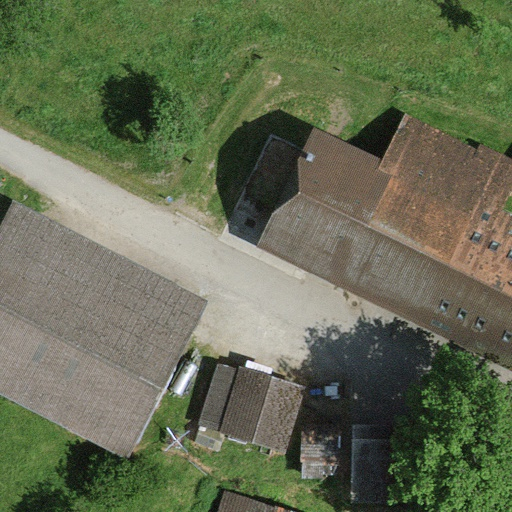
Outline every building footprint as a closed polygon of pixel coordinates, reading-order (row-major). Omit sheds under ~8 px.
[(258,253),(511,369),(511,161),(480,147),(479,150),(404,116),(382,165),(313,134),(258,253)] [(209,307),(13,206),(0,230),(0,401),(127,466),(209,307)] [(274,371),(246,363),(244,373),(217,365),(198,430),(283,455),(302,390),(271,381),(274,371)] [(302,483),(341,483),(341,427),(302,427),(302,483)] [(428,430),(353,429),(352,509),(427,510),(428,430)] [(194,444),(218,453),(221,446),(197,436),(194,444)] [(286,511),(225,493),(218,511),(286,511)]
